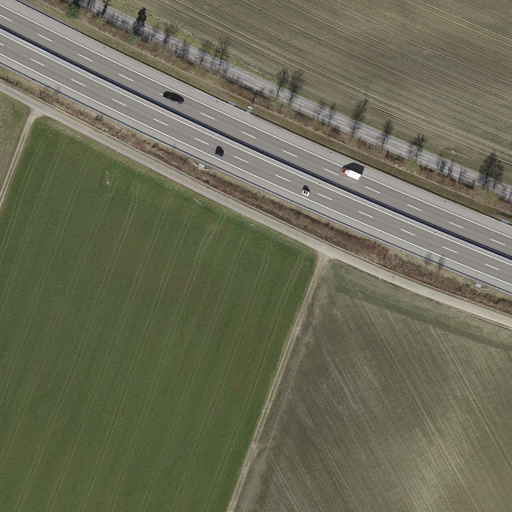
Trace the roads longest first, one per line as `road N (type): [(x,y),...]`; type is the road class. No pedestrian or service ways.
road 1 (track): [(0,87),(326,250),(511,324)]
road 2 (motorway): [(511,247),(323,168),(0,14)]
road 3 (motorway): [(0,42),(234,156),(511,274)]
road 4 (tertiary): [(511,194),(79,0)]
road 5 (track): [(326,250),(230,511)]
